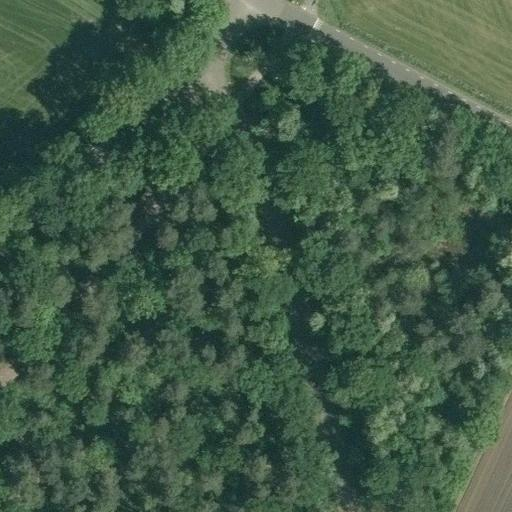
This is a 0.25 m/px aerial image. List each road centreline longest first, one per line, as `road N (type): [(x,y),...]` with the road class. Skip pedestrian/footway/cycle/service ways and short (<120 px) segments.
road 1 (unclassified): [(353,511),(274,206),(247,132),(200,67)]
road 2 (unclassified): [(0,241),(200,67)]
road 3 (tertiary): [(511,132),(300,21)]
